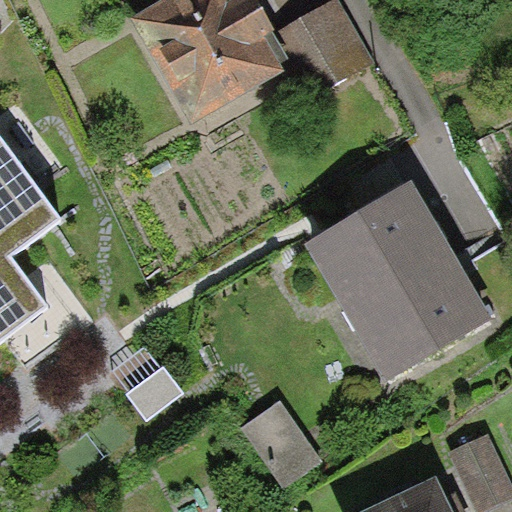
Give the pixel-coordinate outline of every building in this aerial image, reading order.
[(224,0),(193,0),(132,36),(186,128),(271,79),(224,0)] [(330,16),(278,43),(304,94),(356,68),(330,16)] [(0,338),(40,309),(4,259),(53,224),(0,151),(0,338)] [(415,175),(298,243),(385,393),(502,325),(415,175)] [(128,346),(99,367),(141,422),(169,401),(128,346)] [(283,404),(242,431),(280,489),(321,462),(283,404)] [(511,486),(490,437),(452,453),(477,511),(483,511),(511,499),(511,486)] [(447,511),(435,486),(381,511),(447,511)]
